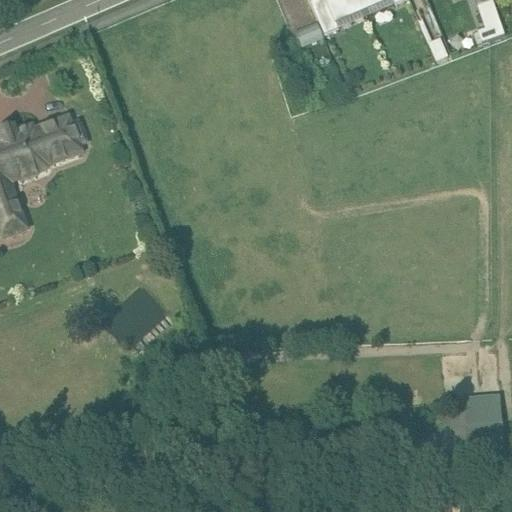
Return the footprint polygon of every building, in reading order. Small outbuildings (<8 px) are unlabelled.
[(324,0),(333,21),(362,9),(358,0),(324,0)] [(358,0),(362,9),(383,0),(358,0)] [(485,30),(473,34),(478,46),(505,37),(492,1),(476,6),(485,30)] [(303,48),(324,38),(318,24),(296,33),(303,48)] [(68,119),(44,128),(57,164),(81,155),(68,119)] [(31,128),(13,135),(12,130),(0,134),(0,242),(26,233),(9,185),(20,182),(20,184),(37,177),(37,176),(47,172),(46,168),(57,164),(44,128),(32,132),(31,128)] [(143,287),(105,324),(130,349),(167,313),(143,287)] [(450,445),(503,443),(501,396),(469,397),(470,419),(449,420),(450,445)]
